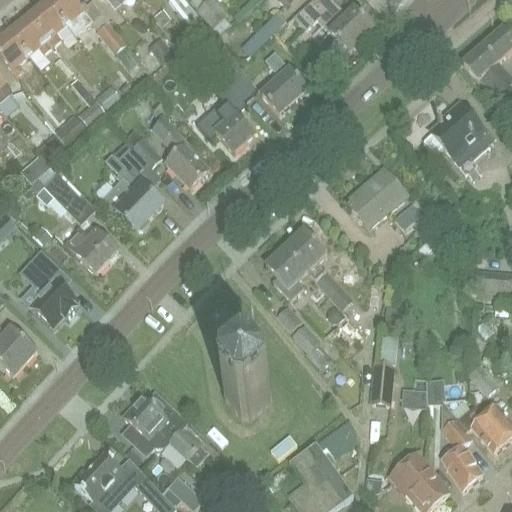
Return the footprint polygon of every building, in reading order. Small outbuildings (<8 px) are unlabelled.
[(71,0),(53,0),(46,6),(66,30),(67,29),(75,40),(91,27),(97,35),(109,26),(92,4),(82,13),(71,0)] [(103,0),(104,0),(115,13),(122,7),(117,0),(103,0)] [(195,38),(205,30),(181,0),(173,0),(168,4),(179,18),(176,20),(180,26),(181,24),(192,38),(193,37),(195,38)] [(282,0),(279,3),(286,11),(297,0),(282,0)] [(353,12),(347,18),(328,0),(316,0),(293,21),(305,34),(317,24),(329,36),(349,56),(373,33),(353,12)] [(217,39),(237,23),(234,19),(227,25),(225,22),(227,20),(211,2),(196,14),(217,39)] [(66,30),(46,6),(28,20),(48,44),(49,44),(54,50),(62,44),(57,38),(66,30)] [(271,42),(287,26),(277,17),(262,33),(260,31),(242,49),(250,57),(268,39),(271,42)] [(48,44),(28,20),(10,35),(30,59),(38,53),(42,57),(43,59),(52,52),(47,46),(48,44)] [(126,49),(116,35),(109,26),(97,35),(96,37),(114,58),(126,49)] [(462,67),(477,84),(494,104),(511,89),(511,81),(497,66),(511,52),(511,43),(502,32),(462,67)] [(30,59),(10,35),(0,43),(0,60),(11,75),(16,81),(23,76),(25,78),(36,69),(29,61),(30,59)] [(291,73),(290,73),(275,57),(264,66),(279,83),(262,98),(279,118),(308,93),(291,73)] [(238,75),(226,86),(244,105),(255,95),(238,75)] [(0,80),(0,108),(12,98),(11,93),(0,80)] [(84,114),(78,119),(89,133),(107,118),(96,105),(96,104),(77,82),(65,92),(84,114)] [(255,140),(238,120),(246,111),(243,106),(244,105),(226,86),(215,96),(224,106),(215,114),(225,128),(215,136),(234,158),(255,140)] [(96,101),(107,115),(123,103),(112,89),(96,101)] [(430,138),(431,139),(423,147),(433,160),(442,152),(453,165),(464,155),(466,157),(487,140),(469,120),(465,124),(455,112),(437,126),(440,129),(430,138)] [(74,120),(54,139),(68,156),(89,136),(74,120)] [(209,175),(186,152),(190,148),(175,133),(162,145),(174,159),(165,168),(190,194),(209,175)] [(135,136),(126,147),(152,174),(163,163),(144,142),(143,142),(135,136)] [(52,170),(68,156),(54,139),(38,154),(52,170)] [(163,208),(149,194),(160,184),(152,174),(126,147),(110,164),(122,177),(117,182),(121,186),(100,206),(114,220),(117,217),(137,235),(163,208)] [(52,170),(38,154),(22,169),(36,184),(39,182),(45,189),(57,177),(58,176),(52,170)] [(383,174),(346,206),(369,232),(406,199),(383,174)] [(57,177),(45,189),(43,191),(81,229),(96,213),(82,199),(80,200),(57,177)] [(399,219),(405,233),(420,227),(414,213),(399,219)] [(4,219),(0,222),(0,246),(16,232),(4,219)] [(41,231),(32,240),(43,249),(50,240),(41,231)] [(304,234),(285,252),(314,283),(315,285),(326,276),(317,266),(326,258),(304,234)] [(88,243),(79,235),(65,250),(96,279),(118,255),(96,235),(88,243)] [(298,285),(306,277),(314,283),(285,252),(266,270),(277,281),(271,286),(290,306),(305,293),(298,285)] [(71,285),(41,257),(33,266),(23,276),(45,297),(44,298),(30,313),(52,334),(64,322),(66,324),(76,313),(74,311),(77,308),(63,294),(71,285)] [(353,305),(326,276),(315,285),(314,287),(341,315),(353,305)] [(290,337),(302,326),(289,311),(276,322),(290,337)] [(12,332),(7,337),(0,330),(0,370),(12,382),(37,356),(12,332)] [(320,376),(338,359),(327,347),(323,352),(319,349),(321,347),(305,330),(293,340),(307,356),(305,358),(320,376)] [(384,339),(381,358),(400,360),(402,342),(384,339)] [(370,409),(391,411),(395,370),(373,368),(370,409)] [(466,379),(485,401),(498,390),(480,368),(466,379)] [(224,393),(224,401),(240,422),(250,422),(270,406),(271,396),(254,377),(245,376),(224,393)] [(203,450),(182,431),(185,428),(178,418),(155,398),(148,405),(145,402),(136,413),(133,410),(123,421),(132,430),(123,439),(146,460),(155,451),(165,450),(168,447),(188,465),(195,472),(210,457),(203,450)] [(469,459),(466,461),(461,453),(473,444),(471,442),(441,408),(441,405),(441,404),(441,433),(440,433),(456,454),(442,465),(447,472),(462,495),(482,479),(469,459)] [(511,426),(496,408),(483,419),(474,409),(458,424),(441,405),(441,408),(471,442),(468,436),(471,432),(494,458),(511,442),(511,426)] [(324,444),(335,464),(366,445),(354,426),(324,444)] [(288,467),(305,490),(321,511),(336,511),(353,499),(315,447),(288,467)] [(419,511),(429,511),(448,496),(415,457),(389,479),(397,488),(398,487),(419,511)] [(123,475),(106,458),(88,477),(85,475),(73,487),(93,505),(90,508),(94,511),(112,511),(133,489),(147,504),(155,511),(173,511),(140,476),(132,484),(123,475)] [(177,482),(167,492),(188,511),(196,511),(202,506),(177,482)] [(321,511),(305,490),(288,502),(295,511),(321,511)]
